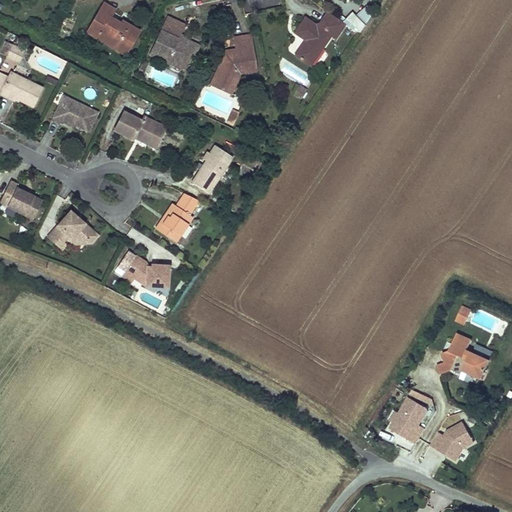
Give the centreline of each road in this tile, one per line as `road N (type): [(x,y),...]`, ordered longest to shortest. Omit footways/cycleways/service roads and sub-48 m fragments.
road 1 (unclassified): [(504,511),(389,465),(369,468),(330,511)]
road 2 (residential): [(90,184),(105,210),(133,199),(125,170),(95,174)]
